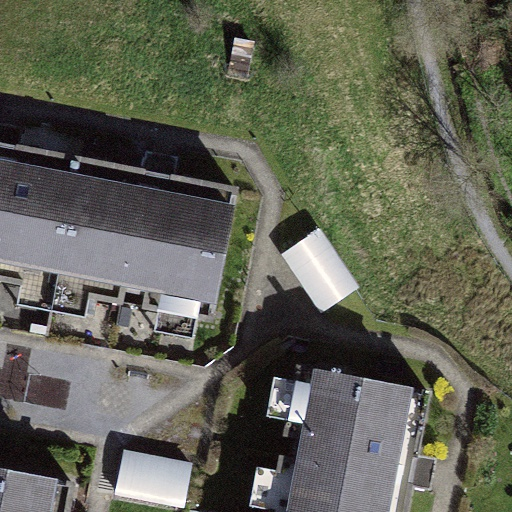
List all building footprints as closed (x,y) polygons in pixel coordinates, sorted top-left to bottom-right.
[(0,142),(0,251),(62,263),(82,158),(0,142)] [(82,158),(62,263),(222,292),(241,187),(82,158)] [(285,245),(328,306),(366,279),(323,218),(285,245)] [(289,509),(303,511),(392,511),(417,369),(317,351),(289,509)] [(189,503),(198,458),(129,443),(119,488),(189,503)] [(0,511),(60,511),(68,470),(0,457),(0,511)]
